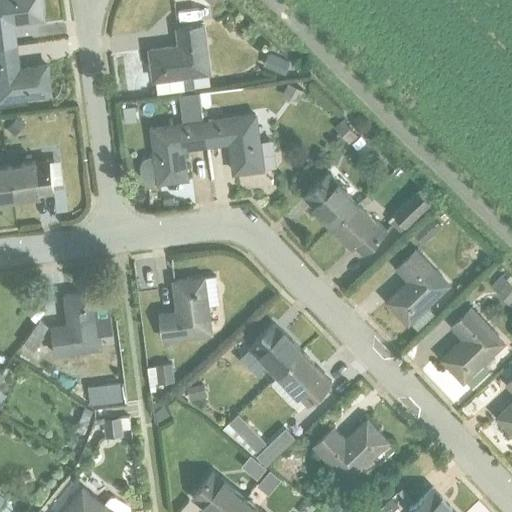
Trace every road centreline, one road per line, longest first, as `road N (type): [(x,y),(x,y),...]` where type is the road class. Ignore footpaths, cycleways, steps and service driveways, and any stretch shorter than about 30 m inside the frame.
road 1 (residential): [(511,494),(243,217),(114,231)]
road 2 (residential): [(114,231),(89,0)]
